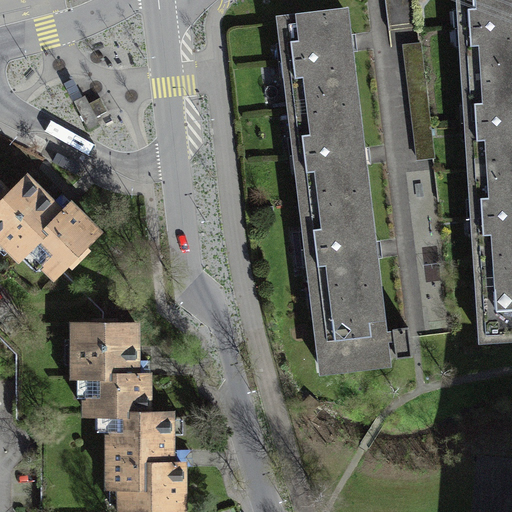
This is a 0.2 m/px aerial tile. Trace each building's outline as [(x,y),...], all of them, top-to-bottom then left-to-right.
[(511,0),(452,0),(475,303),(511,300),(511,0)] [(399,344),(365,15),(283,24),(318,352),(399,344)] [(74,78),(63,83),(74,102),(83,97),(74,78)] [(74,102),(89,130),(100,124),(96,117),(108,111),(101,97),(89,103),(85,96),(83,97),(74,102)] [(0,198),(17,184),(0,167),(0,198)] [(0,198),(0,237),(32,269),(42,258),(70,286),(118,238),(79,200),(70,209),(30,170),(17,184),(0,198)] [(112,409),(163,411),(162,370),(153,370),(152,321),(79,322),(80,383),(89,383),(90,423),(112,422),(112,409)] [(185,410),(163,411),(112,409),(112,422),(113,490),(133,490),(133,511),(195,511),(195,461),(186,462),(185,410)]
